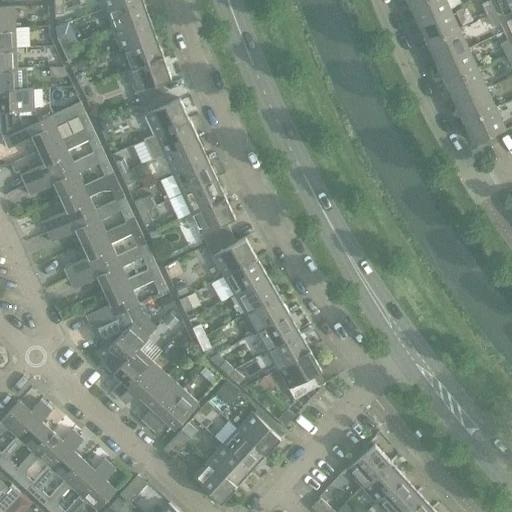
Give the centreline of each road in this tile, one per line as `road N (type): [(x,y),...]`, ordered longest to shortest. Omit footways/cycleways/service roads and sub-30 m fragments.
road 1 (residential): [(369,388),(248,178),(175,0)]
road 2 (tertiary): [(222,0),(266,118),(330,244),(404,356)]
road 3 (tertiary): [(421,343),(344,225),(283,108),(241,0)]
road 4 (residential): [(37,358),(204,511)]
road 5 (residential): [(473,185),(391,0)]
road 6 (tertiary): [(404,356),(468,448),(511,492)]
road 7 (residential): [(0,219),(50,333),(37,358)]
road 8 (tertiary): [(511,449),(421,343)]
road 9 (residential): [(277,490),(369,388)]
